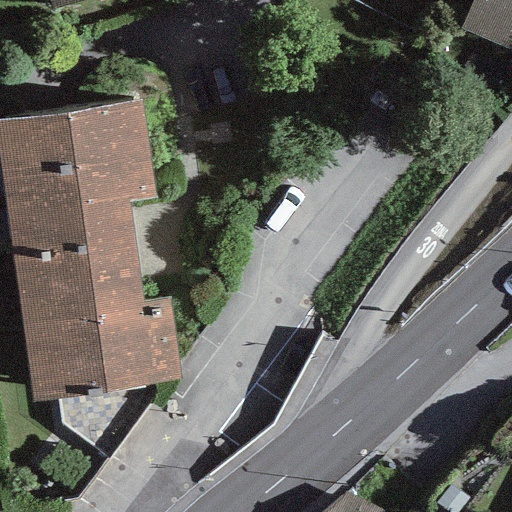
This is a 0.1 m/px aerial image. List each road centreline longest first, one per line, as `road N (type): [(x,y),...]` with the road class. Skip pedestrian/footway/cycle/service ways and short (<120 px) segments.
road 1 (unclassified): [(345,426),(331,400),(333,374),(365,320),(511,138)]
road 2 (tertiary): [(511,271),(345,426)]
road 3 (tertiary): [(345,426),(247,511)]
